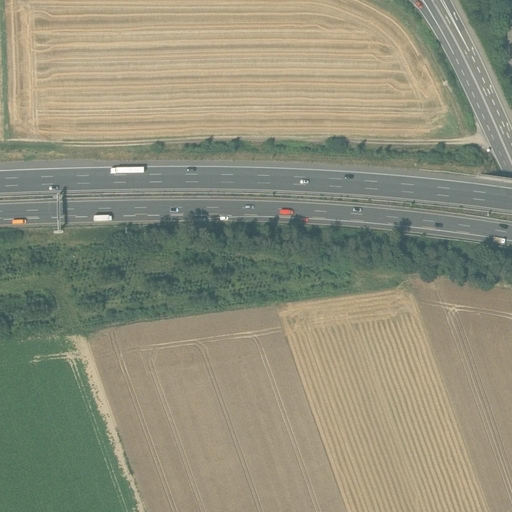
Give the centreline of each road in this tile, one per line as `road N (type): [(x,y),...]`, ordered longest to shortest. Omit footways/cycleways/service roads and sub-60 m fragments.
road 1 (motorway): [(0,211),(322,212),(511,235)]
road 2 (motorway): [(511,201),(331,183),(0,182)]
road 3 (track): [(473,142),(78,147)]
road 4 (track): [(473,142),(410,13),(391,0)]
road 5 (secondary): [(452,35),(511,165)]
